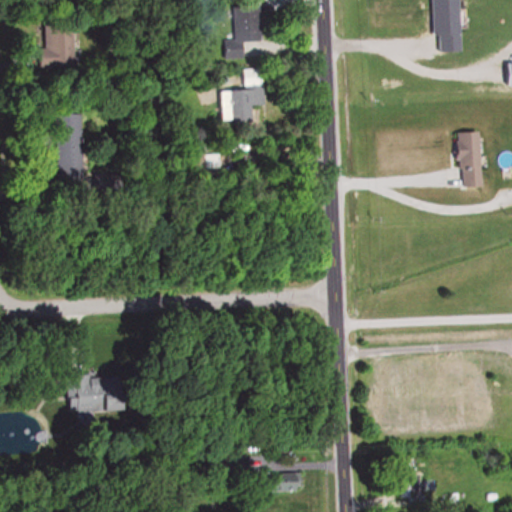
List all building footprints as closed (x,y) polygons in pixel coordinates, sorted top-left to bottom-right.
[(253,44),(252,9),(229,10),(230,41),(219,41),(219,60),(240,59),(240,44),(253,44)] [(34,67),(69,67),(69,26),(34,26),(34,67)] [(246,125),(245,107),(260,107),(259,89),(222,90),(222,125),(246,125)] [(77,114),(52,115),(52,176),(78,176),(77,114)] [(448,133),(449,188),(475,188),(474,133),(448,133)] [(200,173),(200,150),(178,150),(178,173),(200,173)] [(113,377),(59,378),(60,414),(114,413),(113,377)] [(243,458),(222,458),(222,474),(243,474),(243,458)] [(408,478),(408,458),(395,458),(395,499),(408,499),(408,494),(415,494),(415,478),(408,478)] [(253,494),(293,494),(293,474),(253,474),(253,494)]
